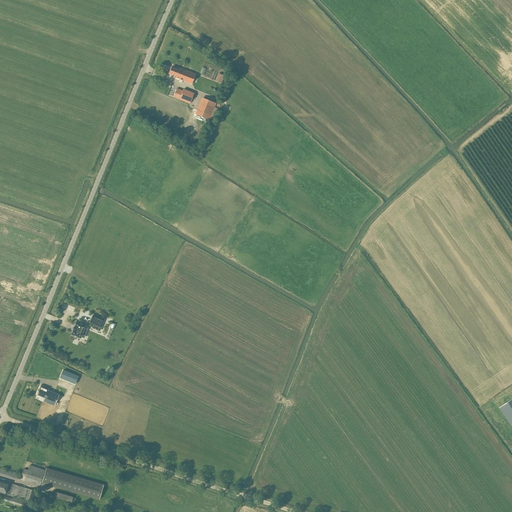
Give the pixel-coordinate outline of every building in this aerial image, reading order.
[(175,78),(191,84),(195,75),(179,68),(178,70),(171,67),(169,73),(176,76),(175,78)] [(224,76),(219,74),(216,81),(221,83),(224,76)] [(182,91),(176,88),(173,97),(190,104),(194,93),(183,89),(182,91)] [(213,102),(203,97),(199,106),(198,110),(196,114),(206,118),(213,102)] [(101,327),(104,320),(104,319),(93,315),(90,322),(90,323),(101,327)] [(87,331),(84,330),(85,326),(86,326),(85,325),(85,326),(76,322),(74,326),(73,329),(71,333),(71,334),(76,336),(76,337),(79,338),(80,337),(80,338),(81,338),(81,337),(82,334),(85,335),(87,331)] [(65,380),(68,372),(63,370),(60,377),(65,380)] [(49,388),(41,385),(37,394),(45,397),(43,401),(55,405),(59,395),(48,390),(49,388)] [(47,483),(99,499),(104,485),(75,476),(46,467),(45,470),(30,465),(25,481),(45,487),(47,483)] [(0,473),(19,480),(21,475),(0,467),(0,473)] [(0,491),(32,502),(35,491),(0,479),(0,491)] [(54,497),(71,502),(73,497),(55,492),(54,497)] [(20,507),(26,509),(28,503),(27,503),(27,502),(13,497),(12,499),(5,496),(4,501),(21,506),(20,507)]
